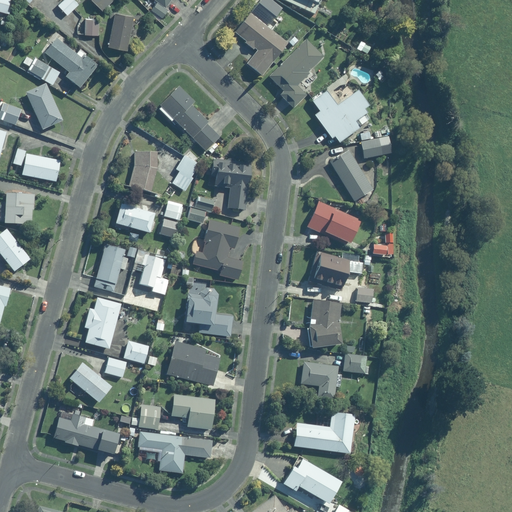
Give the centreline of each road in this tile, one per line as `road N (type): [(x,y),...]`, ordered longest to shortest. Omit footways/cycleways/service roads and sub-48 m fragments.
road 1 (residential): [(7,463),(153,509),(196,504),(222,480),(242,433),(276,154),(179,45)]
road 2 (residential): [(7,463),(82,173),(109,107),(179,45)]
